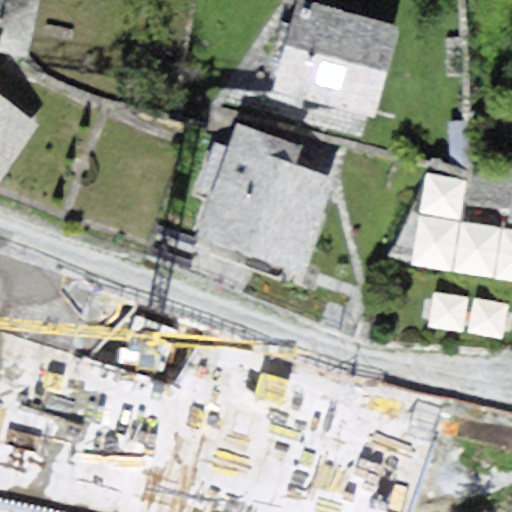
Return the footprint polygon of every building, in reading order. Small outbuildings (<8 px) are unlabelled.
[(0,0),(0,56),(25,61),(36,0),(0,0)] [(399,29),(298,2),(273,91),(375,118),(399,29)] [(0,180),(37,125),(0,100),(0,180)] [(235,126),(228,143),(282,162),(296,166),(302,149),(235,126)] [(248,259),(282,162),(228,143),(195,240),(248,259)] [(296,166),(282,162),(248,259),(301,277),(335,180),(296,166)] [(511,305),(511,195),(419,192),(415,302),(511,305)]
